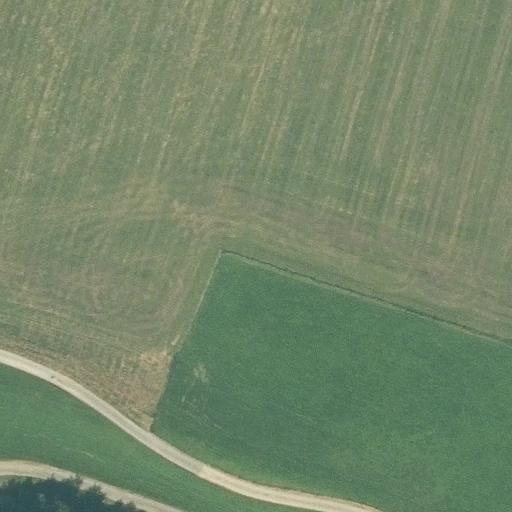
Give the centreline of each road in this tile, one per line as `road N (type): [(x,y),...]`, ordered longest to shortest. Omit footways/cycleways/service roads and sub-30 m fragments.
road 1 (track): [(58,374),(214,474),(376,511)]
road 2 (unclassified): [(0,471),(67,481),(157,511)]
